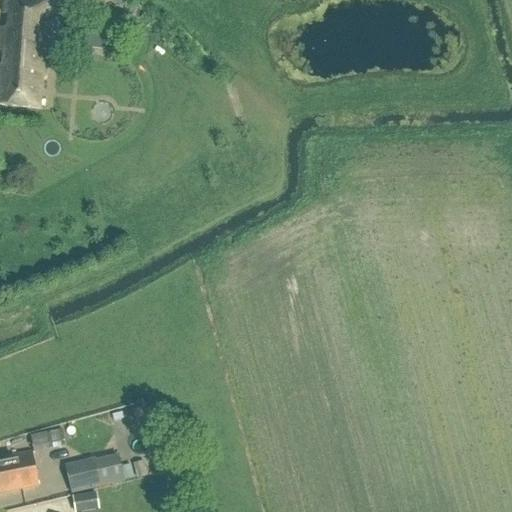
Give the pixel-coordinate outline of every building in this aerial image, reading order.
[(46,78),(53,0),(3,0),(2,16),(8,16),(6,32),(0,31),(0,32),(0,52),(4,53),(3,67),(1,67),(0,72),(0,108),(39,112),(42,78),(46,78)] [(123,0),(111,0),(109,3),(123,11),(128,3),(123,0)] [(0,495),(23,491),(38,488),(31,454),(3,460),(4,464),(0,464),(0,495)] [(72,495),(101,488),(124,482),(118,457),(95,463),(94,460),(65,467),(72,495)] [(73,498),(74,511),(96,511),(99,511),(97,494),(73,498)]
